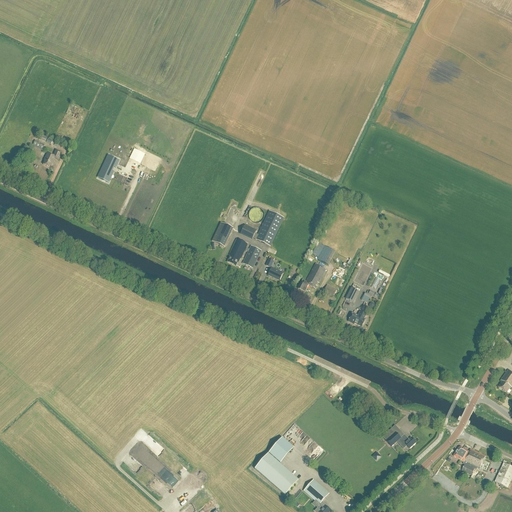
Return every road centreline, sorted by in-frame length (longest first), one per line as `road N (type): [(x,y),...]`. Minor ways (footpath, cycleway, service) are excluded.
road 1 (tertiary): [(476,396),(338,340),(0,179)]
road 2 (unclassified): [(457,432),(393,410),(368,387),(0,213)]
